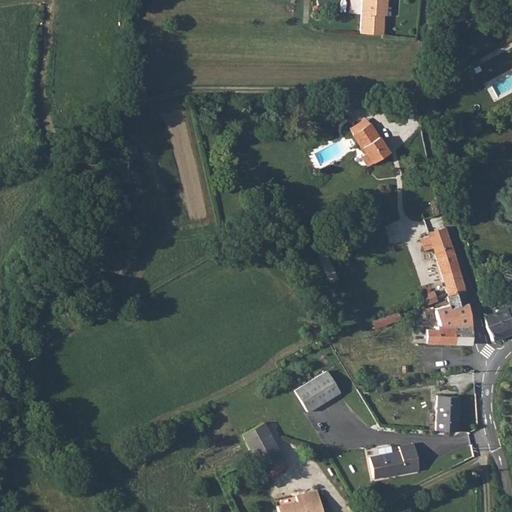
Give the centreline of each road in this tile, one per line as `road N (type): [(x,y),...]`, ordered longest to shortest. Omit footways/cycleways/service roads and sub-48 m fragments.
road 1 (track): [(419,88),(189,89),(115,118)]
road 2 (residential): [(511,509),(489,428),(487,387),(490,368),(511,343)]
